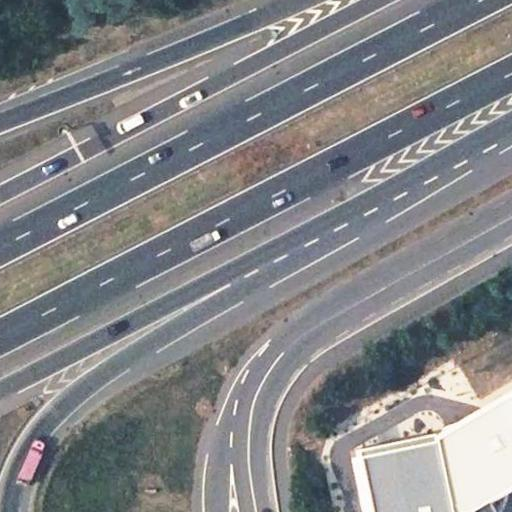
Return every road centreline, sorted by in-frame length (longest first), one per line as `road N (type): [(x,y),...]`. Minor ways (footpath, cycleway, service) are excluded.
road 1 (motorway): [(7,511),(21,459),(67,401),(490,138)]
road 2 (motorway): [(0,338),(511,73)]
road 3 (motorway): [(0,389),(490,138)]
road 4 (motorway): [(482,0),(0,247)]
road 5 (motorway): [(377,0),(0,191)]
road 6 (motorway): [(289,0),(0,120)]
road 7 (secondary): [(511,216),(319,322),(272,361)]
road 8 (motorway): [(272,361),(239,399),(219,443),(214,511)]
road 9 (secondary): [(272,361),(245,427),(255,511)]
